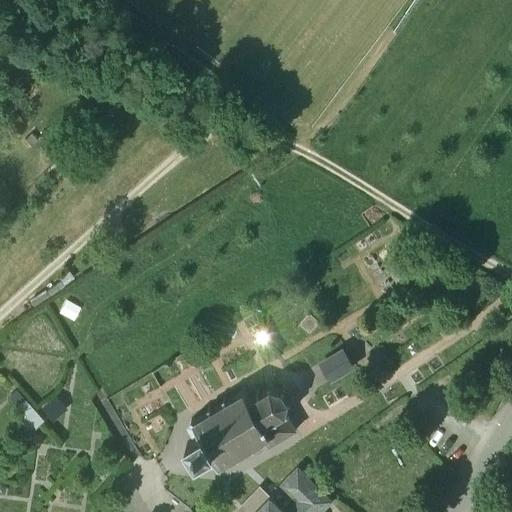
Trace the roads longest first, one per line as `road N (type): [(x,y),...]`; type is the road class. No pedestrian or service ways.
road 1 (track): [(511,277),(291,147),(231,124)]
road 2 (track): [(0,40),(231,124)]
road 3 (residential): [(455,511),(511,404)]
